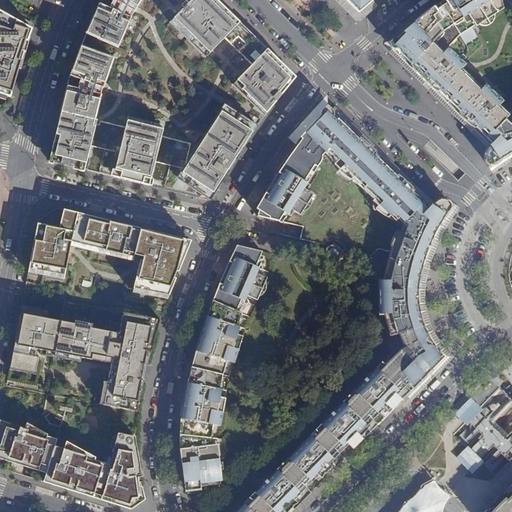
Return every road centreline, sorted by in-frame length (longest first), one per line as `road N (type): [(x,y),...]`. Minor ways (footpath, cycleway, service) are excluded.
road 1 (residential): [(171,511),(162,442),(170,375),(222,230)]
road 2 (residential): [(511,320),(324,511)]
road 3 (residential): [(24,175),(222,230)]
road 4 (residential): [(222,230),(288,126),(333,74)]
road 5 (residential): [(363,106),(503,233)]
road 6 (residential): [(511,209),(420,124),(363,106)]
road 7 (tertiary): [(24,175),(34,106),(73,0)]
road 8 (tertiary): [(0,305),(24,175)]
